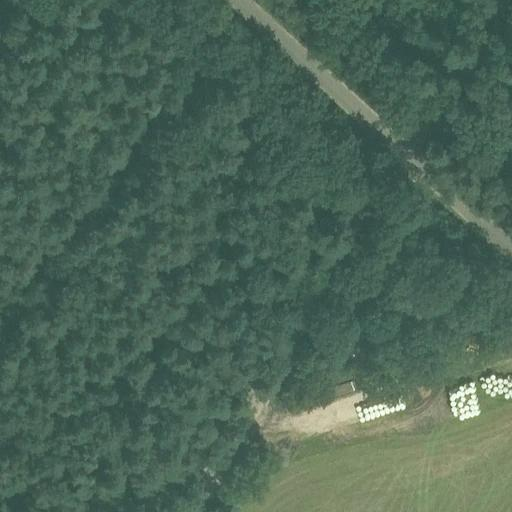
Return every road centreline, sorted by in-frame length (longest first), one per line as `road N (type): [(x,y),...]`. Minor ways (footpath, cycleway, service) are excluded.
road 1 (track): [(407,159),(195,511)]
road 2 (unclassified): [(511,254),(239,0)]
road 3 (track): [(499,0),(407,159)]
